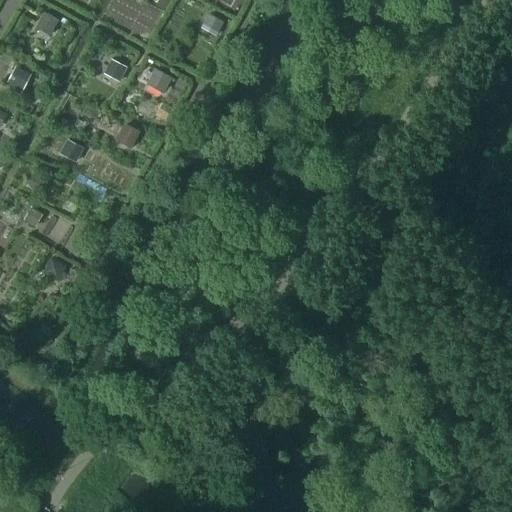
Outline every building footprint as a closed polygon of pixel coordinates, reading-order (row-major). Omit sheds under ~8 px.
[(36,28),(50,37),(59,21),(44,13),(36,28)] [(217,37),(225,23),(209,14),(201,28),(217,37)] [(120,82),(127,68),(112,60),(104,74),(120,82)] [(30,76),(16,69),(9,83),(22,91),(30,76)] [(164,93),(172,78),(155,69),(147,84),(164,93)] [(125,128),(116,144),(132,152),(140,135),(125,128)] [(76,162),(83,149),(68,141),(61,154),(76,162)] [(33,176),(25,189),(41,198),(49,184),(33,176)] [(113,210),(116,204),(109,201),(107,206),(113,210)] [(25,221),(36,226),(43,214),(31,208),(25,221)] [(66,267),(52,259),(44,274),(58,281),(66,267)]
